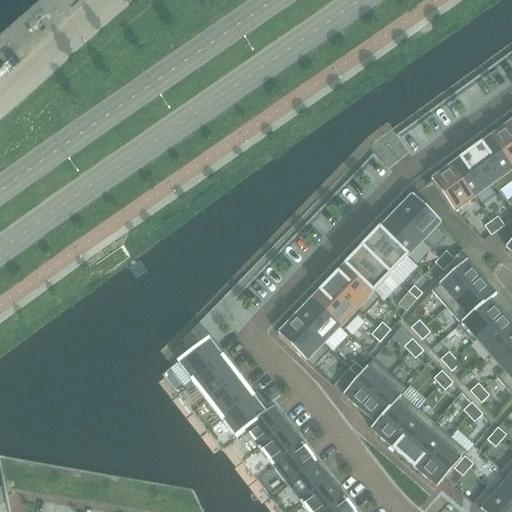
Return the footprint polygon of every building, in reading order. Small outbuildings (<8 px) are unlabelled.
[(511,169),(511,128),(509,125),(489,139),(511,169)] [(492,185),(498,193),(511,182),(511,169),(489,139),(470,153),(493,185),(492,185)] [(451,167),(474,199),(492,185),(493,185),(470,153),(451,167)] [(451,167),(430,182),(453,213),(474,199),(451,167)] [(423,242),(441,223),(412,196),(395,214),(423,242)] [(407,258),(423,242),(395,214),(379,231),(407,258)] [(498,232),(504,227),(498,217),(491,222),(498,232)] [(491,222),(484,227),(491,236),(498,232),(491,222)] [(390,276),(407,258),(379,231),(362,249),(390,276)] [(374,293),(390,276),(362,249),(344,267),(373,294),(374,293)] [(446,252),(440,258),(449,266),(454,260),(446,252)] [(440,258),(435,264),(443,272),(449,266),(440,258)] [(432,292),(446,309),(481,278),(467,261),(432,292)] [(360,314),(359,315),(363,318),(381,300),(374,293),(373,294),(344,267),(328,283),(360,314)] [(446,309),(460,324),(460,325),(490,300),(491,300),(496,296),(481,278),(446,309)] [(340,328),(339,329),(343,332),(359,315),(360,314),(328,283),(312,300),(340,328)] [(408,293),(417,301),(423,294),(414,287),(408,293)] [(324,344),(339,329),(340,328),(312,300),(295,318),(323,345),(324,344)] [(476,340),(504,316),(491,300),(490,300),(460,325),(460,324),(457,326),(473,344),(477,341),(476,340)] [(477,341),(490,357),(511,337),(511,325),(504,316),(476,340),(477,341)] [(331,351),(324,344),(323,345),(295,318),(278,336),(313,370),(331,351)] [(411,329),(417,335),(425,327),(419,321),(411,329)] [(385,337),(391,331),(382,323),(377,330),(385,337)] [(425,327),(417,335),(422,341),(431,333),(425,327)] [(380,343),(385,337),(377,330),(371,336),(380,343)] [(511,337),(490,357),(503,372),(504,373),(511,366),(511,337)] [(404,348),(409,354),(418,346),(412,340),(404,348)] [(208,342),(179,365),(192,383),(193,385),(224,361),(222,359),(222,360),(208,342)] [(418,346),(409,354),(415,360),(423,352),(418,346)] [(440,361),(446,367),(455,359),(449,353),(440,361)] [(446,367),(452,373),(460,365),(455,359),(446,367)] [(224,361),(193,385),(207,403),(238,379),(224,361)] [(343,396),(359,411),(390,376),(373,361),(343,396)] [(358,377),(364,371),(355,363),(350,370),(358,377)] [(496,379),(511,396),(511,366),(504,373),(503,372),(496,379)] [(349,370),(344,376),(353,384),(358,378),(349,370)] [(433,380),(439,386),(447,378),(442,372),(433,380)] [(359,411),(375,425),(376,425),(401,396),(402,397),(407,391),(390,376),(359,411)] [(447,378),(439,386),(445,392),(453,384),(447,378)] [(238,379),(207,403),(221,421),(252,397),(238,379)] [(470,392),(475,398),(484,391),(478,385),(470,392)] [(484,391),(475,398),(481,404),(489,397),(484,391)] [(370,431),(387,445),(418,410),(402,397),(401,396),(376,425),(375,425),(370,431)] [(252,397),(221,421),(222,422),(222,421),(236,439),(245,432),(244,432),(274,409),(273,408),(264,415),(252,399),(253,398),(252,397)] [(463,411),(469,417),(477,410),(471,404),(463,411)] [(274,409),(244,432),(245,432),(258,450),(288,427),(274,409)] [(387,445),(403,459),(434,424),(418,410),(387,445)] [(469,417),(474,423),(483,416),(477,410),(469,417)] [(403,459),(420,473),(450,439),(434,424),(403,459)] [(258,450),(272,468),(302,445),(288,427),(258,450)] [(498,429),(492,435),(501,442),(506,436),(498,429)] [(501,442),(492,435),(487,441),(496,449),(501,442)] [(467,453),(450,439),(420,473),(437,488),(444,480),(467,453)] [(302,445),(272,468),(286,486),(316,463),(302,445)] [(465,457),(459,463),(468,471),(473,465),(465,457)] [(511,480),(511,459),(501,472),(504,475),(505,475),(511,480)] [(316,463),(286,486),(300,504),(330,481),(316,463)] [(468,471),(459,463),(454,470),(463,477),(468,471)] [(491,491),(511,509),(511,480),(505,475),(504,475),(492,490),(491,491)] [(300,504),(306,511),(327,511),(344,499),(330,481),(300,504)] [(480,511),(511,511),(511,509),(491,491),(492,490),(488,487),(473,505),(480,511)] [(344,499),(327,511),(354,511),(344,499)]
